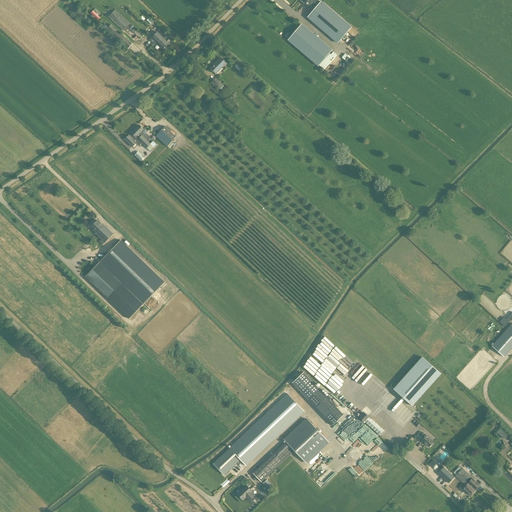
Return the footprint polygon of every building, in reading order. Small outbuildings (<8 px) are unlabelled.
[(300,0),(304,3),(305,3),(313,10),(308,17),(338,43),(352,27),(321,1),(320,3),(316,0),(300,0)] [(130,24),(115,9),(108,17),(123,31),(130,24)] [(132,45),(111,24),(106,29),(128,50),(132,45)] [(332,50),(302,24),(287,40),(318,66),(332,50)] [(138,31),(132,25),(129,28),(135,34),(138,31)] [(168,35),(164,39),(158,32),(150,40),(155,45),(157,43),(163,48),(171,40),(169,37),(168,35)] [(216,74),(223,66),(224,67),(227,64),(220,58),(210,68),(216,74)] [(323,67),(329,73),(335,66),(333,63),(331,66),(327,62),(323,67)] [(220,89),(223,85),(216,77),(212,82),(220,89)] [(142,136),(143,134),(141,132),(144,129),(139,125),(131,133),(132,134),(130,137),(129,136),(125,140),(132,147),(136,143),(139,146),(142,143),(147,148),(150,151),(156,144),(153,141),(150,144),(142,136)] [(165,126),(156,136),(167,146),(176,136),(165,126)] [(145,157),(139,151),(134,155),(141,161),(142,160),(142,161),(144,159),(144,158),(145,157)] [(104,226),(98,220),(91,228),(96,233),(96,234),(101,239),(98,242),(102,246),(105,243),(104,243),(113,234),(104,225),(104,226)] [(121,241),(86,277),(129,319),(164,282),(121,241)] [(504,326),(508,321),(504,317),(499,322),(504,326)] [(505,357),(511,347),(511,326),(493,347),(505,357)] [(412,406),(441,374),(422,357),(393,389),(412,406)] [(308,362),(304,366),(314,375),(318,371),(320,373),(328,363),(324,358),(319,364),(321,366),(318,370),(308,362)] [(373,392),(382,381),(357,360),(348,370),(373,392)] [(332,425),(344,414),(320,388),(308,399),(332,425)] [(388,388),(377,397),(382,403),(384,401),(388,406),(397,398),(388,388)] [(305,412),(288,394),(213,463),(224,475),(241,460),(246,466),(305,412)] [(394,413),(407,425),(417,415),(411,409),(412,408),(405,401),(394,413)] [(369,417),(364,413),(359,419),(364,423),(364,422),(379,435),(384,430),(369,417)] [(305,419),(284,439),(306,463),(328,443),(305,419)] [(424,433),(421,436),(422,438),(421,440),(429,447),(434,442),(424,433)] [(261,482),(294,451),(286,442),(253,473),(261,482)] [(447,449),(440,457),(442,460),(450,453),(447,449)] [(452,459),(458,465),(461,462),(455,456),(452,459)] [(454,477),(443,467),(438,473),(448,483),(454,477)] [(463,484),(466,482),(470,477),(471,476),(462,468),(462,469),(459,467),(454,473),(456,475),(455,476),(463,484)] [(470,477),(466,482),(467,483),(475,490),(479,485),(472,478),(470,477)] [(457,478),(449,486),(456,493),(463,485),(457,478)] [(267,489),(272,485),(267,479),(262,484),(267,489)] [(475,490),(467,483),(463,488),(462,490),(465,492),(466,491),(470,495),(475,490)] [(242,489),(243,490),(238,495),(238,496),(238,497),(240,499),(241,499),(243,500),(246,497),(252,492),(250,489),(246,485),(242,489)] [(252,492),(246,497),(249,501),(250,500),(251,502),(252,501),(255,499),(256,499),(256,497),(255,496),(255,495),(252,492)]
